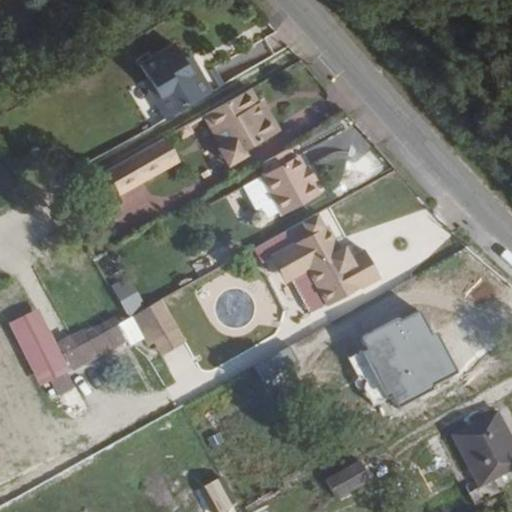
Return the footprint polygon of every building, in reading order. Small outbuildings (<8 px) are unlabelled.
[(170,99),(181,117),(222,93),(212,76),(208,70),(198,75),(191,63),(195,61),(186,44),(149,66),(157,79),(152,82),(165,103),(170,99)] [(198,75),(208,70),(200,58),(195,61),(191,63),(198,75)] [(222,93),(235,86),(225,69),(212,76),(222,93)] [(261,90),(217,116),(235,148),(230,151),(239,167),(257,157),(254,153),(290,133),(278,113),(274,115),(269,106),(261,90)] [(170,99),(165,103),(175,121),(181,117),(170,99)] [(274,115),(278,113),(273,104),(269,106),(274,115)] [(189,155),(179,138),(170,143),(179,161),(180,160),(189,155)] [(120,173),(132,197),(172,173),(169,167),(179,161),(170,143),(120,173)] [(298,151),(271,166),(276,174),(303,158),(298,151)] [(276,174),(270,177),(290,211),(292,215),(329,194),(322,182),(327,180),(319,166),(315,168),(308,156),(276,174)] [(169,167),(172,173),(183,167),(180,160),(179,161),(169,167)] [(290,211),(270,177),(253,187),(267,212),(263,215),(261,221),(263,226),(270,227),(275,224),(276,219),(290,211)] [(318,270),(338,307),(389,279),(373,250),(360,258),(354,247),(349,250),(335,227),(286,255),(285,255),(299,281),(318,270)] [(285,255),(279,258),(294,284),(299,281),(285,255)] [(112,287),(128,315),(146,305),(129,277),(112,287)] [(164,306),(141,319),(157,347),(181,334),(164,306)] [(429,329),(390,349),(422,410),(461,389),(429,329)] [(157,347),(164,360),(187,346),(181,334),(157,347)] [(294,384),(302,397),(323,386),(316,373),(294,384)] [(511,478),(511,428),(505,416),(460,439),(485,483),(488,489),(477,496),(483,509),(508,496),(502,483),(511,478)] [(366,460),(331,478),(342,498),(353,491),(375,479),(366,460)] [(488,489),(485,483),(474,489),(477,496),(488,489)]
